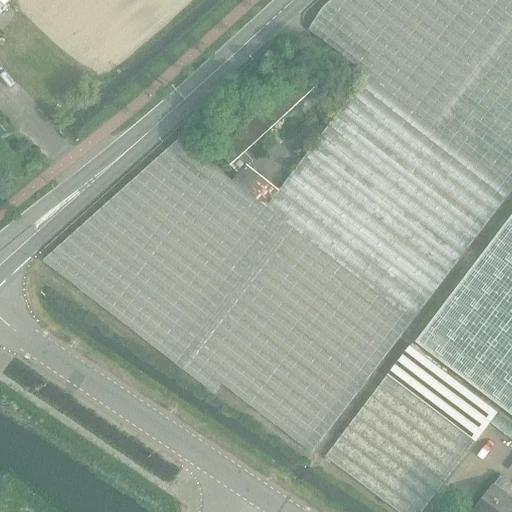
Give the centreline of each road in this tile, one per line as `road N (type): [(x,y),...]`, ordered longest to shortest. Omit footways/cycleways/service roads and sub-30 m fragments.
road 1 (unclassified): [(237,480),(0,319)]
road 2 (tertiary): [(0,272),(178,104)]
road 3 (tertiary): [(178,104),(0,242)]
road 4 (tertiary): [(178,104),(292,0)]
